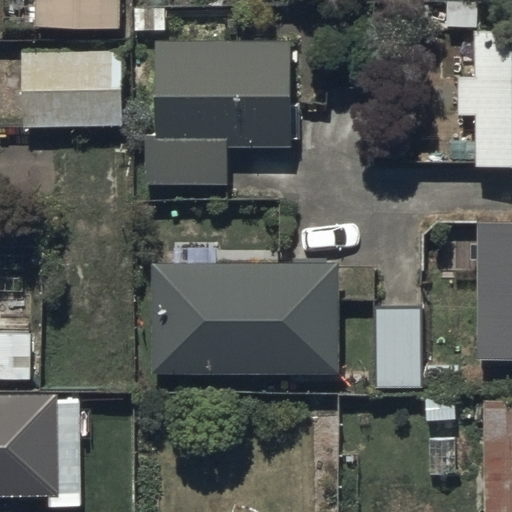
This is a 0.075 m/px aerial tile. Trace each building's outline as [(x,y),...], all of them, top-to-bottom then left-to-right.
[(42,0),(42,21),(119,20),(118,0),(42,0)] [(511,28),(472,29),(473,69),(458,69),(459,108),(473,108),(474,163),(511,162),(511,28)] [(230,179),(229,140),(292,139),(290,34),(160,36),(162,132),(150,132),(151,180),(230,179)] [(29,49),(30,126),(122,124),(121,48),(29,49)] [(0,117),(12,117),(12,67),(0,67),(0,117)] [(487,355),(511,355),(511,213),(485,214),(487,355)] [(162,370),(340,368),(339,258),(160,261),(162,370)] [(377,385),(424,384),(422,303),(376,304),(377,385)] [(33,324),(0,324),(0,371),(33,371),(33,324)] [(485,511),(511,511),(511,394),(484,395),(485,511)] [(0,396),(0,493),(54,494),(53,397),(0,396)]
